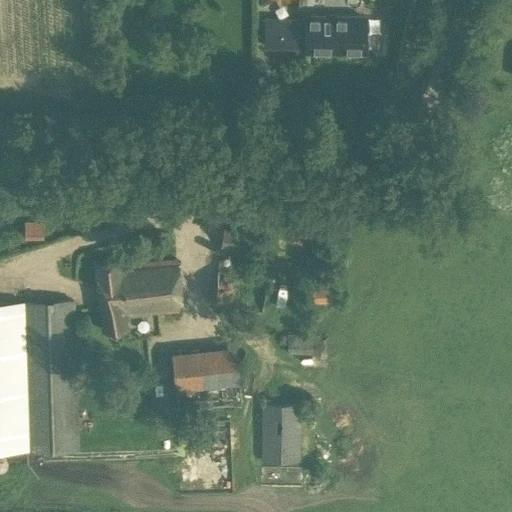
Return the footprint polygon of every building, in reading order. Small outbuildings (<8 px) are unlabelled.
[(265,20),(264,46),(306,47),(306,50),(364,51),(364,19),(306,18),(306,21),(265,20)] [(41,221),(22,222),(22,238),(41,238),(41,221)] [(223,227),(219,249),(259,256),(263,234),(223,227)] [(119,260),(94,263),(102,333),(126,330),(125,323),(130,322),(130,317),(182,312),(176,258),(120,264),(119,260)] [(218,270),(212,305),(261,313),(267,278),(232,272),(218,270)] [(295,281),(295,304),(335,303),(334,281),(295,281)] [(74,300),(23,302),(29,452),(79,450),(74,300)] [(236,346),(171,353),(177,409),(242,403),(236,346)] [(300,404),(262,404),(262,460),(300,460),(300,404)]
